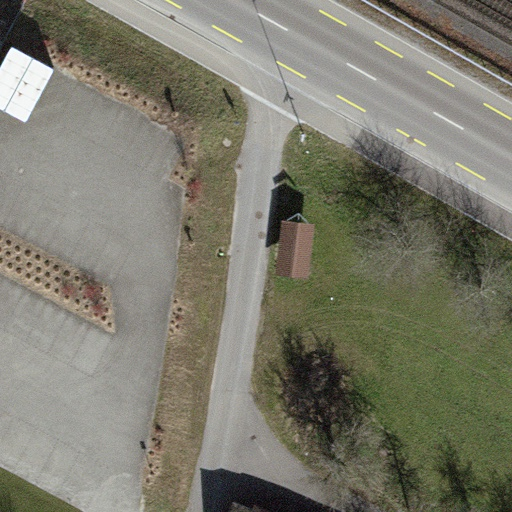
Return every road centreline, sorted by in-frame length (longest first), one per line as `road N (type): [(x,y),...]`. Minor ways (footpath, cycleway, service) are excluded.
road 1 (residential): [(298,32),(208,511)]
road 2 (primary): [(298,32),(511,154)]
